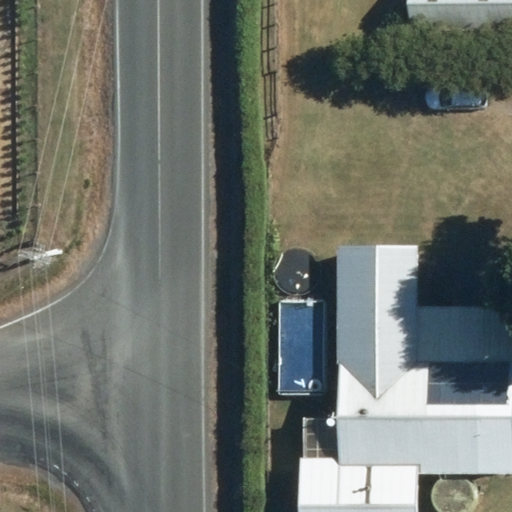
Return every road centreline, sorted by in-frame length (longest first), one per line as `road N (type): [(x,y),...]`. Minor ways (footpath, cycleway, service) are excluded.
road 1 (unclassified): [(161,373),(159,0)]
road 2 (residential): [(0,394),(161,373)]
road 3 (unclassified): [(166,511),(161,373)]
